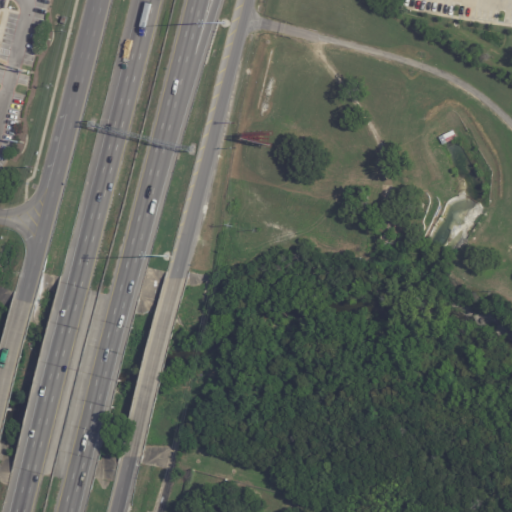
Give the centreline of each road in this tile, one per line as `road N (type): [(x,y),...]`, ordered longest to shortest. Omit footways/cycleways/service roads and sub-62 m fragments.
road 1 (secondary): [(176,281),(249,0)]
road 2 (motorway): [(135,49),(72,296)]
road 3 (motorway): [(148,183),(213,0)]
road 4 (motorway): [(148,183),(194,0)]
road 5 (motorway): [(76,466),(121,288)]
road 6 (motorway): [(72,296),(27,472)]
road 7 (secondary): [(133,454),(176,281)]
